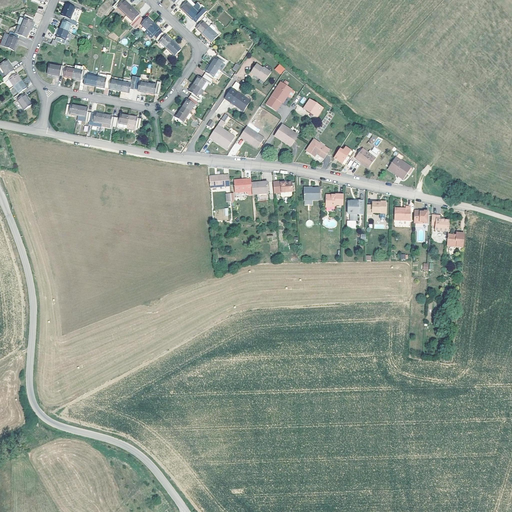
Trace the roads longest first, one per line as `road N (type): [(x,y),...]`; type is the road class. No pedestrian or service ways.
road 1 (residential): [(42,132),(153,156),(288,168),(470,208)]
road 2 (unclassified): [(0,196),(31,292),(35,409),(62,429),(127,448),(185,511)]
road 3 (residential): [(49,90),(154,108),(170,98),(197,46),(148,0)]
